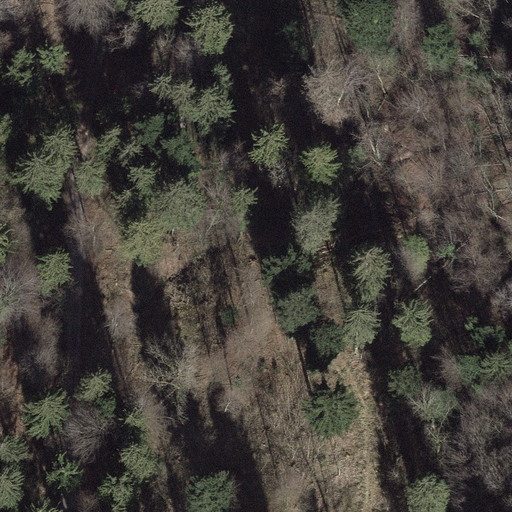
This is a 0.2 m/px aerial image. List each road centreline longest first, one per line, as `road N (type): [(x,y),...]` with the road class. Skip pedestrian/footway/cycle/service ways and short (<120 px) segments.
road 1 (track): [(371,511),(380,480),(352,372),(265,254),(240,181),(229,0)]
road 2 (track): [(66,511),(80,173),(113,0)]
